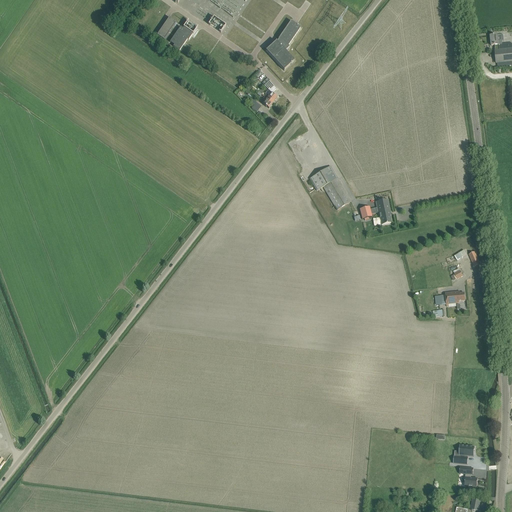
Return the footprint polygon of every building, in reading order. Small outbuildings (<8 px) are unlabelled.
[(169,18),(158,35),(164,40),(176,22),(169,18)] [(194,37),(199,30),(197,29),(198,27),(188,21),(183,29),(180,27),(170,42),(174,45),(173,47),(180,51),(188,40),(189,40),(192,36),(194,37)] [(277,42),(276,42),(266,51),(284,71),(295,61),(285,51),(289,48),(288,46),(301,28),(301,29),(301,28),(291,21),(278,39),(279,40),(277,42)] [(511,61),(511,49),(511,43),(503,44),(502,41),(498,41),(497,35),(490,36),(491,46),(496,46),(496,48),(495,48),(495,51),(496,64),(511,61)] [(272,94),(276,89),(269,81),(264,86),(268,90),(271,93),(272,94)] [(266,95),(265,97),(273,104),(277,98),(272,94),(271,93),(268,90),(265,94),(266,95)] [(269,109),(273,104),(265,97),(263,99),(265,101),(263,104),(266,106),(265,107),(266,107),(269,109)] [(252,109),(257,112),(261,107),(253,100),(251,103),(255,105),(252,109)] [(351,202),(337,179),(330,167),(309,179),(317,191),(323,187),(337,210),(351,202)] [(377,209),(370,210),(372,215),(378,214),(378,215),(380,215),(382,225),(392,223),(389,213),(391,213),(388,200),(376,202),(377,209)] [(323,209),(323,208),(322,206),(322,205),(321,204),(320,203),(318,202),(317,202),(316,202),(314,202),(313,202),(311,203),(310,203),(309,205),(309,206),(308,207),(308,209),(308,210),(308,212),(309,213),(310,214),(311,215),(312,216),(314,217),(315,217),(317,217),(318,216),(319,216),(321,215),(321,214),(322,213),(323,211),(323,209)] [(370,207),(360,210),(362,220),(372,217),(372,215),(370,210),(370,207)] [(457,261),(467,255),(464,251),(454,257),(457,261)] [(480,265),(475,252),(469,255),(474,268),(480,265)] [(463,277),(460,271),(454,274),(457,279),(463,277)] [(459,303),(459,302),(465,301),(465,293),(460,294),(460,292),(445,294),(446,305),(459,303)] [(474,457),(475,447),(460,446),(459,456),(459,457),(454,457),(453,464),(467,465),(468,458),(468,457),(474,457)] [(473,475),(473,469),(460,468),(459,474),(466,475),(464,486),(468,487),(468,488),(472,488),(472,487),(477,488),(478,479),(471,478),(471,475),(473,475)] [(479,511),(481,501),(472,500),(470,510),(479,511)]
